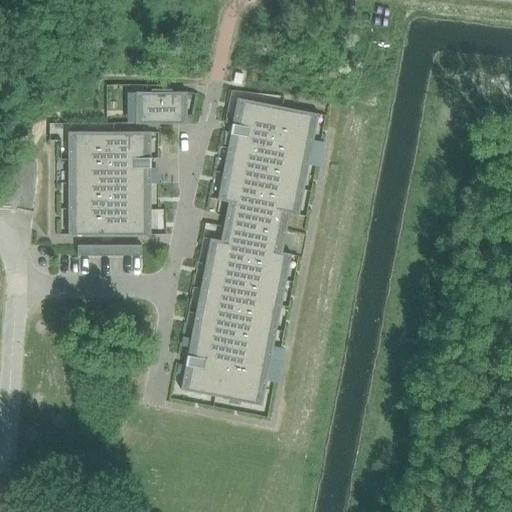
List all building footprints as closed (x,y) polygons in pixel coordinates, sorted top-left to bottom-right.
[(235,74),(233,83),(241,85),(243,75),(235,73),(235,74)] [(185,92),(137,92),(137,124),(185,124),(185,92)] [(237,99),(240,100),(221,200),(217,199),(217,200),(233,203),(225,242),(210,239),(210,240),(213,240),(184,390),(181,389),(180,390),(262,406),(262,405),(259,404),(288,255),(291,256),(291,254),(277,252),(285,213),(299,216),(299,215),(295,214),(296,213),(315,114),(318,115),(318,114),(237,98),(237,99)] [(71,235),(147,235),(147,131),(146,131),(71,131),(71,235)] [(142,245),(77,245),(77,246),(77,256),(142,256),(142,246),(142,245)] [(178,367),(176,374),(185,376),(187,368),(178,367)]
